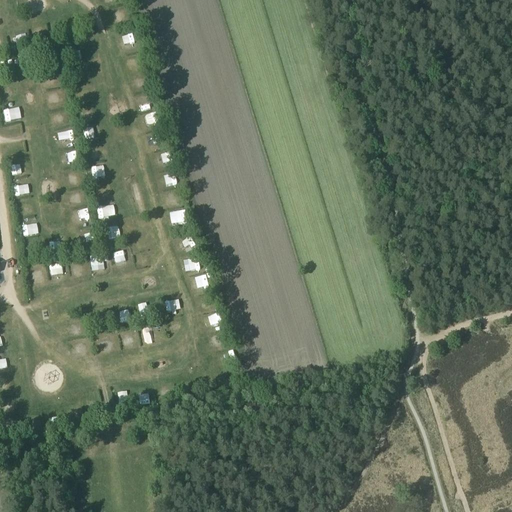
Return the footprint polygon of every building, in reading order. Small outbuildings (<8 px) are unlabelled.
[(124,8),(113,9),(114,23),(125,21),(124,8)] [(41,26),(33,28),(35,39),(43,37),(41,26)] [(100,149),(85,150),(86,162),(101,160),(100,149)] [(98,203),(109,200),(107,190),(96,192),(98,203)] [(183,208),(171,209),(172,222),(184,221),(183,208)] [(99,211),(102,221),(108,220),(105,209),(99,211)] [(187,239),(173,242),(175,255),(189,252),(187,239)] [(193,279),(196,290),(205,288),(203,277),(193,279)] [(148,323),(148,336),(158,335),(157,323),(148,323)] [(210,347),(221,343),(217,334),(206,338),(210,347)]
